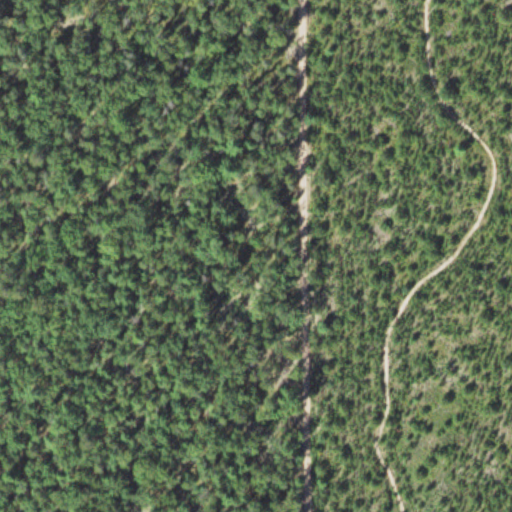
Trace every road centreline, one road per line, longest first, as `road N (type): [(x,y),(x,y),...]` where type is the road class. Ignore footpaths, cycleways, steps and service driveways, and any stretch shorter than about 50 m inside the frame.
road 1 (track): [(427,0),(419,15),(428,78),(485,142),(489,194),(466,241),(417,284),(385,332),(379,416),(395,511)]
road 2 (track): [(302,511),(297,0)]
